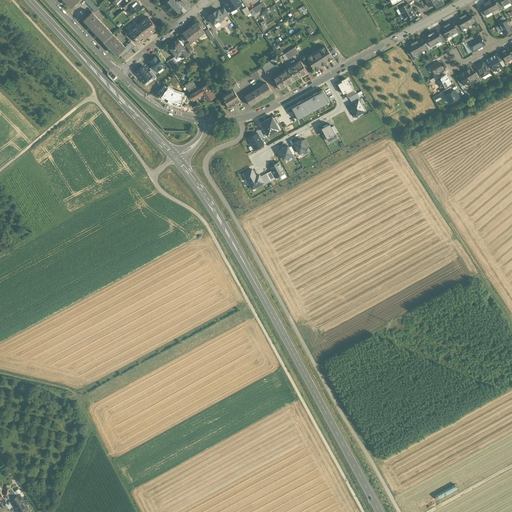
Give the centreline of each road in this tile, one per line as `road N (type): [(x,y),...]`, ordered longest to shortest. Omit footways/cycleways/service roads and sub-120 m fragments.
road 1 (track): [(242,118),(239,138),(210,152),(208,175),(399,511)]
road 2 (secondary): [(176,158),(223,225),(379,511)]
road 3 (track): [(361,511),(201,216),(166,195),(150,173)]
road 4 (track): [(346,65),(511,321)]
road 5 (secondary): [(28,0),(176,158)]
road 6 (unclassified): [(150,173),(91,99),(0,171)]
road 7 (track): [(75,395),(246,301)]
road 8 (track): [(150,173),(0,255)]
road 9 (track): [(11,0),(95,87),(91,99)]
road 10 (track): [(136,511),(75,395)]
road 11 (residential): [(325,78),(247,118),(205,121)]
